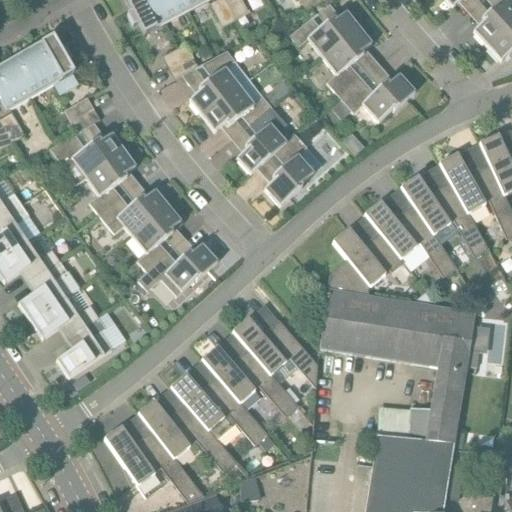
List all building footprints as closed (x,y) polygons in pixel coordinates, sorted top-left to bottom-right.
[(155,32),(162,28),(147,0),(122,0),(123,0),(130,14),(126,17),(132,29),(137,27),(142,38),(155,31),(155,32)] [(147,0),(162,28),(188,14),(180,0),(147,0)] [(180,0),(188,14),(212,2),(211,0),(180,0)] [(222,30),(235,23),(222,0),(209,7),(222,30)] [(222,0),(235,23),(248,16),(240,0),(222,0)] [(300,0),(299,1),(305,12),(328,0),(300,0)] [(468,0),(483,0),(485,2),(487,0),(441,0),(451,11),(462,1),(464,4),(468,0)] [(486,50),(511,26),(511,6),(506,0),(487,0),(485,2),(493,11),(480,22),(483,25),(472,34),(486,50)] [(307,43),(321,61),(358,32),(345,15),(339,20),(328,8),(288,40),(297,51),(307,43)] [(511,26),(486,50),(500,65),(510,55),(511,57),(511,26)] [(339,103),(361,83),(349,69),(362,59),(360,56),(371,47),(358,32),(321,61),(335,79),(326,86),(338,102),(339,103)] [(61,83),(73,76),(67,65),(71,63),(64,51),(60,53),(52,39),(39,46),(33,49),(56,86),(61,83)] [(168,71),(191,59),(185,47),(162,60),(168,71)] [(31,101),(56,86),(33,49),(8,64),(31,101)] [(201,120),(238,90),(224,73),(234,65),(226,55),(200,69),(210,82),(197,92),(199,95),(188,103),(201,120)] [(194,72),(197,70),(191,59),(168,71),(174,83),(194,72)] [(0,107),(5,116),(31,101),(8,64),(0,68),(0,107)] [(361,83),(339,103),(352,117),(361,109),(377,126),(391,114),(392,115),(414,96),(398,78),(388,88),(385,85),(373,96),(361,83)] [(285,82),(265,97),(273,108),(293,93),(285,82)] [(240,119),(248,129),(270,111),(262,101),(252,108),(238,90),(201,120),(213,136),(224,127),(227,130),(240,119)] [(70,125),(93,112),(86,101),(63,114),(70,125)] [(273,158),(285,146),(268,128),(277,120),(270,111),(248,129),(256,139),(244,150),(246,153),(235,162),(250,178),(260,169),(261,169),(273,158)] [(93,112),(70,125),(77,137),(80,135),(99,123),(93,112)] [(0,126),(11,146),(24,139),(11,116),(0,122),(0,126)] [(0,152),(11,146),(0,126),(0,152)] [(75,189),(85,182),(123,154),(111,137),(99,145),(97,143),(84,152),(74,138),(49,153),(75,189)] [(279,211),(289,202),(301,191),(299,189),(313,177),(297,159),(306,151),(294,138),(285,146),(273,158),(284,169),(271,181),(273,183),(263,193),(279,211)] [(511,155),(506,158),(497,138),(487,142),(487,143),(478,147),(487,168),(489,167),(503,199),(511,195),(511,155)] [(120,201),(112,191),(126,181),(123,179),(135,170),(123,154),(85,182),(98,200),(88,207),(98,219),(120,201)] [(511,239),(511,217),(503,199),(489,167),(487,168),(476,173),(475,172),(467,176),(456,157),(446,162),(446,163),(438,167),(449,187),(450,186),(467,217),(484,208),(483,206),(488,204),(505,243),(511,239)] [(468,218),(467,217),(450,186),(449,187),(438,194),(437,193),(429,198),(416,179),(407,185),(407,186),(399,191),(412,210),(413,209),(433,238),(449,228),(448,226),(452,224),(473,261),(487,253),(468,218)] [(116,224),(130,241),(167,210),(154,194),(143,203),(141,200),(128,211),(120,201),(98,219),(106,231),(116,224)] [(0,221),(21,208),(13,197),(0,205),(0,221)] [(380,236),(401,262),(416,250),(415,249),(418,246),(442,281),(456,272),(433,238),(413,209),(412,210),(402,217),(401,216),(393,222),(379,205),(370,212),(371,212),(363,218),(379,237),(380,236)] [(0,263),(27,246),(15,228),(28,219),(21,208),(0,221),(0,263)] [(167,257),(159,248),(172,237),(169,234),(180,225),(167,210),(130,241),(145,259),(137,267),(146,276),(167,257)] [(326,292),(367,298),(367,297),(368,290),(384,277),(383,276),(388,273),(390,276),(403,266),(401,262),(380,236),(379,237),(369,245),(368,245),(362,250),(348,232),(339,239),(332,245),(346,263),(329,276),(327,290),(326,290),(326,292)] [(26,288),(31,285),(59,265),(51,253),(38,262),(27,246),(0,263),(0,281),(4,287),(19,277),(26,288)] [(167,257),(146,276),(146,277),(137,286),(146,295),(159,283),(175,300),(193,283),(195,285),(217,266),(200,248),(190,257),(188,255),(175,266),(167,257)] [(29,325),(65,302),(53,285),(66,276),(59,265),(31,285),(26,288),(33,297),(17,307),(29,325)] [(475,316),(414,306),(367,298),(326,292),(323,292),(319,352),(413,367),(437,371),(429,414),(409,413),(408,443),(447,447),(448,443),(454,443),(475,316)] [(64,343),(68,340),(97,321),(89,309),(76,319),(65,302),(29,325),(42,343),(57,333),(64,343)] [(68,382),(103,359),(91,341),(105,332),(97,321),(68,340),(64,343),(71,353),(55,364),(68,382)] [(315,392),(316,369),(278,324),(262,339),(247,322),(238,329),(239,329),(231,336),(247,354),(248,353),(270,378),(285,366),(284,364),(288,361),(313,390),(313,391),(315,392)] [(217,381),(239,406),(254,394),(253,392),(257,389),(285,421),(297,410),(270,378),(248,353),(247,354),(237,362),(237,361),(231,367),(216,349),(207,357),(208,357),(200,363),(216,382),(217,381)] [(185,408),(208,434),(223,421),(222,420),(226,416),(254,449),(266,438),(239,406),(217,381),(216,382),(206,390),(206,389),(204,391),(200,395),(185,377),(176,384),(176,385),(169,391),(184,409),(185,408)] [(152,435),(173,462),(189,450),(188,449),(195,443),(222,476),(235,465),(208,434),(185,408),(184,409),(175,417),(174,416),(172,418),(168,422),(153,404),(144,411),(145,411),(137,417),(151,435),(152,435)] [(135,487),(137,490),(154,478),(153,476),(159,471),(187,506),(203,500),(173,462),(152,435),(151,435),(141,443),(140,442),(138,444),(139,444),(134,448),(120,430),(103,442),(125,472),(123,474),(131,490),(135,487)] [(407,511),(407,443),(376,440),(364,511),(407,511)] [(442,511),(447,485),(449,471),(454,443),(448,443),(447,447),(408,443),(408,511),(442,511)] [(504,507),(505,506),(508,511),(511,511),(511,471),(508,471),(504,501),(503,501),(503,504),(504,507)] [(490,511),(491,501),(476,499),(474,511),(490,511)] [(218,511),(214,501),(185,511),(218,511)]
